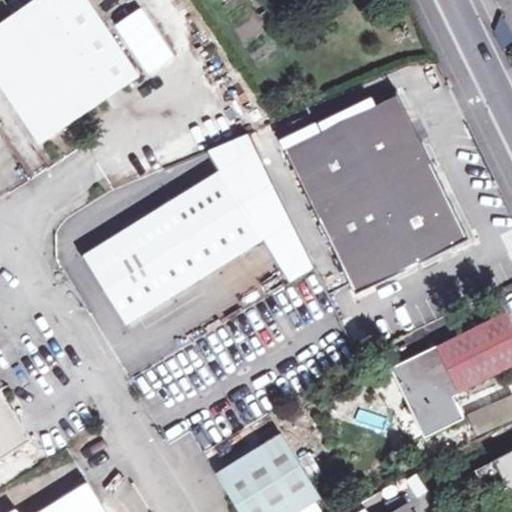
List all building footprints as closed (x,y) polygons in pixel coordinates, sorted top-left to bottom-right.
[(0,90),(37,145),(135,78),(82,0),(37,0),(0,25),(0,90)] [(359,291),(470,237),(400,94),(288,146),(359,291)] [(193,186),(82,256),(125,324),(261,237),(219,170),(193,186)] [(424,404),(436,427),(463,414),(452,391),(444,374),(451,371),(460,387),(511,362),(511,320),(508,311),(395,364),(415,408),(424,404)] [(452,391),(460,387),(451,371),(444,374),(452,391)] [(0,458),(33,437),(2,387),(0,383),(0,458)] [(511,421),(511,395),(488,407),(481,393),(461,402),(478,438),(511,421)] [(424,404),(415,408),(427,431),(436,427),(424,404)] [(245,511),(294,511),(324,494),(285,431),(220,472),(245,511)] [(511,511),(511,450),(478,466),(499,511),(511,511)] [(106,511),(88,481),(39,511),(18,511),(16,508),(8,511),(106,511)] [(415,511),(408,500),(389,511),(415,511)]
